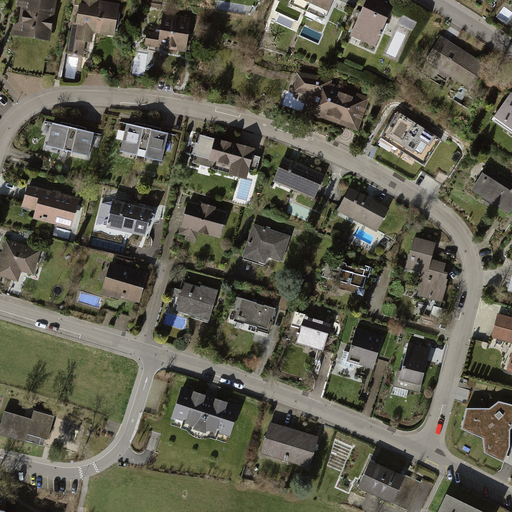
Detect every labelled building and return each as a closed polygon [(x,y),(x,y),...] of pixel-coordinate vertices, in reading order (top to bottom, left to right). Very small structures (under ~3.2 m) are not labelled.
[(61,0),(57,0),(25,0),(20,38),(54,43),(61,0)] [(124,5),(92,0),(85,0),(77,55),(94,57),(97,35),(119,38),(124,5)] [(291,0),(290,4),(325,19),(334,0),(291,0)] [(397,12),(372,1),(354,41),(379,52),(397,12)] [(192,22),(165,18),(162,39),(148,37),(147,50),(188,55),(192,22)] [(488,68),(444,41),(430,64),(474,91),(488,68)] [(329,84),(297,74),(292,91),(312,97),(306,118),(360,134),(369,101),(328,89),(329,84)] [(511,99),(495,122),(511,133),(511,99)] [(458,157),(396,118),(390,127),(412,141),(402,157),(442,183),(458,157)] [(95,133),(52,123),(46,147),(89,158),(95,133)] [(167,137),(128,128),(121,156),(161,165),(167,137)] [(260,153),(203,139),(196,168),(252,182),(260,153)] [(326,178),(284,164),(276,188),(318,202),(326,178)] [(511,213),(511,188),(487,172),(472,193),(509,218),(511,213)] [(53,192),(28,186),(23,206),(35,209),(34,217),(73,227),(80,198),(53,192)] [(389,211),(352,193),(340,217),(378,235),(389,211)] [(231,215),(190,203),(183,229),(224,240),(231,215)] [(154,214),(114,205),(108,231),(148,241),(154,214)] [(291,240),(254,227),(243,260),(265,267),(268,258),(283,263),(291,240)] [(24,246),(6,240),(0,260),(0,276),(17,282),(20,272),(33,276),(40,250),(24,246)] [(437,246),(416,240),(408,267),(425,272),(418,297),(446,304),(456,266),(433,259),(435,253),(437,246)] [(346,264),(328,259),(326,267),(321,268),(324,272),(322,277),(342,283),(340,289),(356,294),(358,287),(363,288),(367,278),(369,278),(371,272),(363,270),(358,268),(358,269),(347,266),(347,265),(346,264)] [(143,276),(107,267),(100,296),(136,305),(143,276)] [(217,294),(180,284),(173,311),(209,321),(217,294)] [(273,311),(239,301),(233,320),(267,330),(273,311)] [(330,324),(302,315),(294,341),(322,350),(330,324)] [(511,318),(499,315),(492,338),(511,343),(511,352),(507,371),(511,372),(511,318)] [(382,340),(356,332),(347,363),(372,370),(382,340)] [(431,351),(407,345),(397,386),(421,392),(431,351)] [(237,406),(178,387),(168,419),(227,438),(237,406)] [(485,449),(504,460),(509,445),(511,427),(511,425),(511,401),(498,396),(489,406),(486,406),(467,405),(462,426),(483,435),(485,449)] [(31,419),(5,410),(0,426),(0,434),(25,442),(26,440),(39,444),(41,437),(48,439),(54,416),(34,410),(31,419)] [(317,438),(268,424),(260,453),(309,467),(317,438)] [(403,479),(368,464),(358,488),(392,503),(403,479)] [(398,503),(411,507),(417,487),(405,483),(402,493),(398,503)] [(487,511),(448,493),(439,511),(487,511)]
